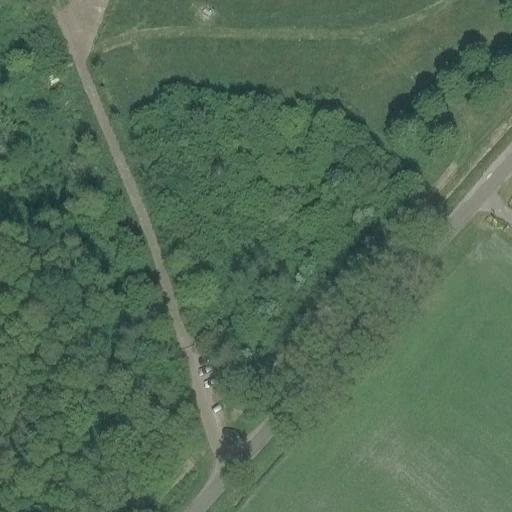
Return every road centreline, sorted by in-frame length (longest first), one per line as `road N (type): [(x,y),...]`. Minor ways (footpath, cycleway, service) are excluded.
road 1 (unclassified): [(231,475),(214,449),(145,230),(76,62),(90,0)]
road 2 (residential): [(231,475),(511,167)]
road 3 (track): [(86,26),(195,79),(230,85),(404,25),(451,0)]
